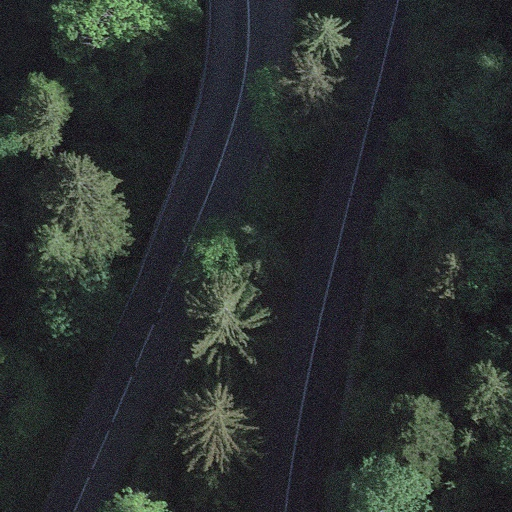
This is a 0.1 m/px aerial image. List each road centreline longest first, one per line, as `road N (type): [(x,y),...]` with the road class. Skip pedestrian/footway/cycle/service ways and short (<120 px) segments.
road 1 (secondary): [(79,511),(224,150),(240,86),(247,0)]
road 2 (secondary): [(388,0),(289,511)]
